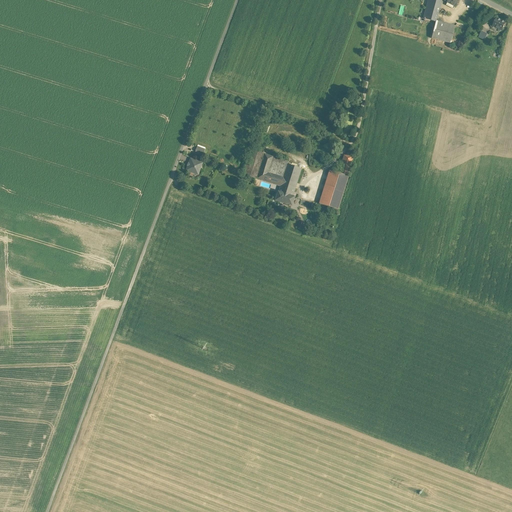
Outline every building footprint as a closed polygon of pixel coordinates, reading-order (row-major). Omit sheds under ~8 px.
[(441,0),(428,0),(424,18),(435,21),(441,0)] [(506,23),(497,18),(493,26),(502,30),(506,23)] [(455,26),(436,21),(431,38),(451,44),(455,26)] [(204,149),(197,147),(195,153),(202,156),(204,149)] [(264,154),(251,150),(243,175),(257,179),(264,154)] [(347,152),(346,156),(344,155),(339,173),(348,176),(354,154),(347,152)] [(273,156),(264,154),(257,179),(280,186),(278,192),(293,197),(301,169),(288,164),(287,164),(283,177),(268,173),(273,156)] [(289,161),(273,156),(268,173),(283,177),(287,164),(288,164),(289,161)] [(202,163),(190,159),(186,171),(196,174),(199,173),(202,163)] [(339,173),(329,170),(319,204),(338,210),(348,176),(339,173)] [(278,192),(276,200),(291,205),(294,197),(293,197),(278,192)]
